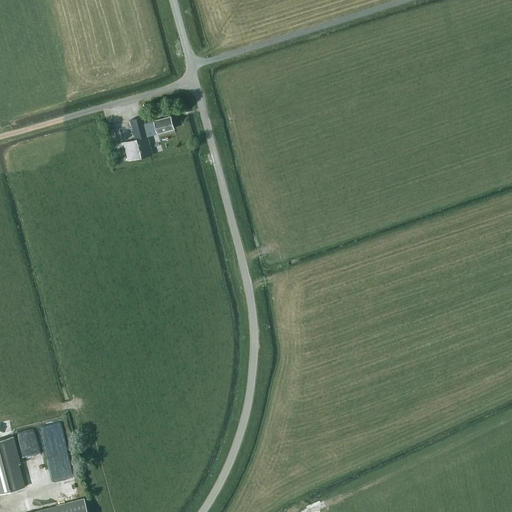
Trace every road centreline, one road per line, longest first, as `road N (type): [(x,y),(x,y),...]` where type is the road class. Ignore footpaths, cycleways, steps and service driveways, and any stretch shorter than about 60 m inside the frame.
road 1 (unclassified): [(202,511),(246,418),(254,348),(246,273),(193,84)]
road 2 (track): [(190,68),(416,0)]
road 3 (unclassified): [(0,138),(193,84)]
